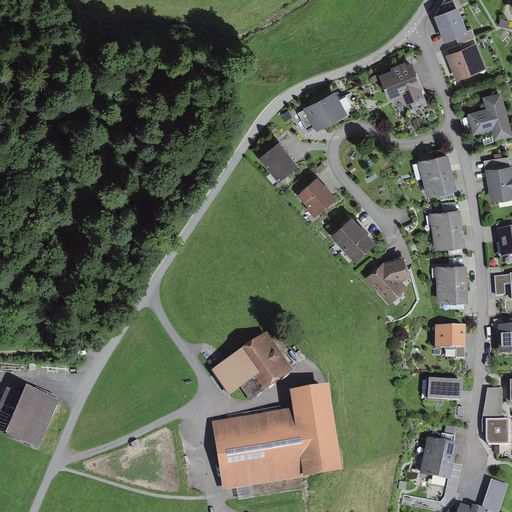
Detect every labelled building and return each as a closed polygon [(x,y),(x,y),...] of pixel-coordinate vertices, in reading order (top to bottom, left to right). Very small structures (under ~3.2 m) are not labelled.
[(456,9),(437,16),(446,39),(465,32),(456,9)] [(476,46),(449,56),(457,77),(484,67),(476,46)] [(411,64),(381,76),(389,97),(407,90),(414,108),(426,103),(411,64)] [(511,134),(500,93),(486,97),(489,108),(469,114),(474,132),(494,127),(497,138),(511,134)] [(335,95),(308,108),(317,127),(344,114),(335,95)] [(278,145),(262,158),(278,178),(295,165),(278,145)] [(420,162),(424,178),(451,172),(447,156),(420,162)] [(511,175),(511,167),(488,170),(492,200),(511,196),(511,175)] [(424,178),(428,194),(454,188),(451,172),(424,178)] [(318,180),(300,195),(315,213),(333,197),(318,180)] [(432,214),(434,231),(461,227),(458,211),(432,214)] [(351,219),(333,236),(355,259),(373,243),(351,219)] [(434,231),(436,248),(463,244),(461,227),(434,231)] [(511,230),(499,232),(502,257),(511,256),(511,230)] [(406,287),(398,279),(407,276),(403,260),(385,265),(384,263),(368,278),(389,302),(406,287)] [(438,268),(438,284),(465,283),(465,267),(438,268)] [(438,284),(439,301),(466,300),(465,283),(438,284)] [(464,329),(436,329),(436,349),(464,349),(464,329)] [(511,329),(500,329),(500,353),(511,353),(511,329)] [(271,335),(218,371),(234,394),(263,374),(272,387),(296,371),(271,335)] [(462,384),(430,382),(428,400),(460,402),(462,384)] [(217,426),(228,490),(348,470),(335,387),(298,393),(301,412),(217,426)] [(61,401),(32,388),(12,434),(41,447),(61,401)] [(8,424),(12,426),(21,404),(6,398),(0,413),(0,436),(2,437),(8,424)] [(511,417),(487,418),(488,444),(498,443),(499,458),(511,457),(511,417)] [(450,465),(454,447),(428,442),(425,460),(450,465)] [(447,482),(450,465),(425,460),(421,477),(447,482)] [(238,492),(240,502),(255,500),(253,490),(238,492)]
